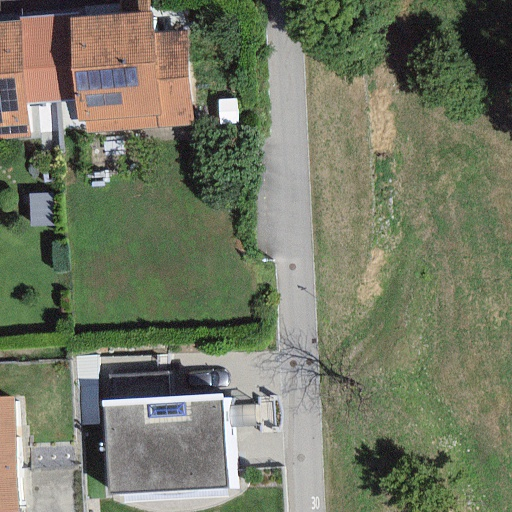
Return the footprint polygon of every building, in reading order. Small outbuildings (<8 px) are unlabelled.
[(150,13),(68,18),(74,102),(75,122),(84,122),(85,133),(194,125),(187,31),(152,34),(150,13)] [(18,18),(18,22),(24,105),(74,102),(68,18),(68,15),(18,18)] [(18,22),(0,23),(0,139),(26,138),(24,105),(18,22)] [(0,511),(18,511),(12,397),(0,397),(0,511)] [(221,398),(102,403),(106,496),(225,491),(221,398)]
